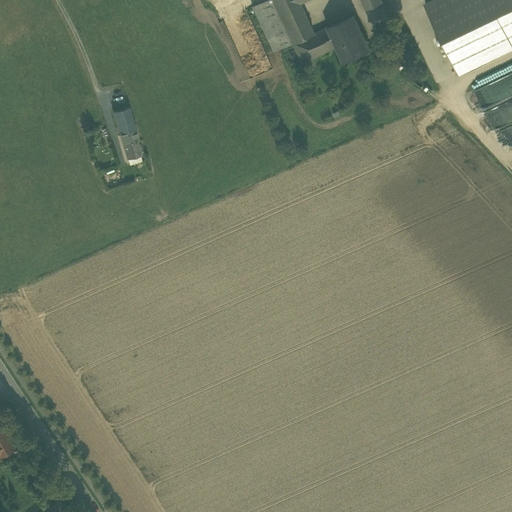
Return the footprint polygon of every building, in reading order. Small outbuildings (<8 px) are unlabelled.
[(273,51),(292,43),(272,0),(264,0),(252,6),(273,51)] [(272,0),(292,43),(314,33),(299,2),(303,0),(272,0)] [(362,0),(366,9),(378,3),(383,1),(382,0),(362,0)] [(511,46),(511,0),(434,0),(426,4),(459,72),(511,46)] [(387,9),(383,1),(378,3),(382,11),(387,9)] [(273,67),(249,13),(226,23),(249,77),(273,67)] [(337,46),(343,61),(369,49),(353,14),(327,26),(337,46)] [(327,26),(314,33),(292,43),(301,62),(337,46),(327,26)] [(114,111),(128,158),(141,154),(137,141),(139,140),(129,106),(114,111)] [(0,456),(16,447),(0,418),(0,456)] [(36,468),(40,473),(49,466),(46,461),(36,468)] [(42,511),(70,511),(59,499),(42,511)]
